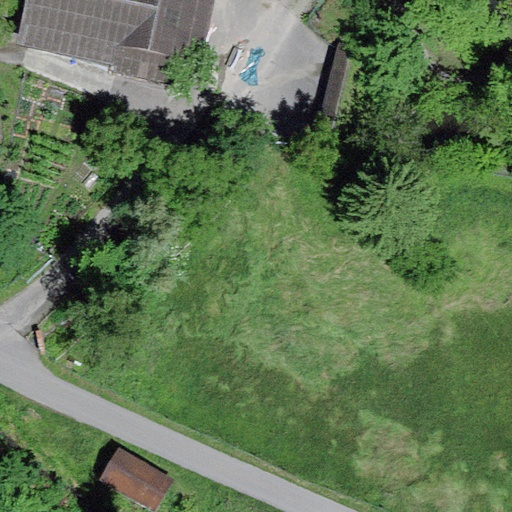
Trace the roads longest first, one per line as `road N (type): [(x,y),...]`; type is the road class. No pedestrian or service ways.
road 1 (track): [(307,0),(288,24),(266,116),(184,123),(0,332)]
road 2 (track): [(0,372),(324,511)]
